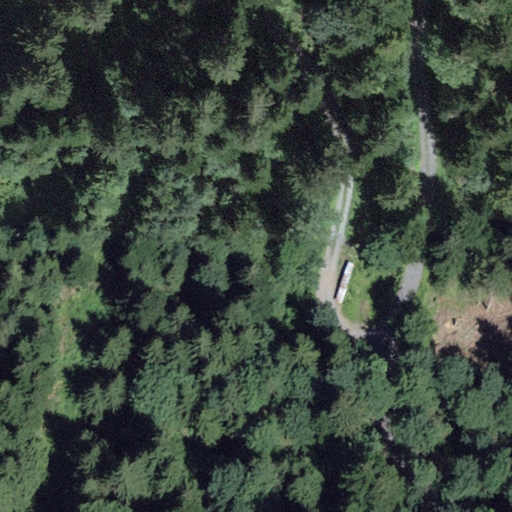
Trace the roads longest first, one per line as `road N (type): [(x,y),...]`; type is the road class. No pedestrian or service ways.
road 1 (track): [(424,0),(418,51),(427,233),(400,318),(366,348),(339,315),(332,255),(350,148),(317,67),(264,0)]
road 2 (track): [(366,348),(388,434),(428,496),(452,511)]
